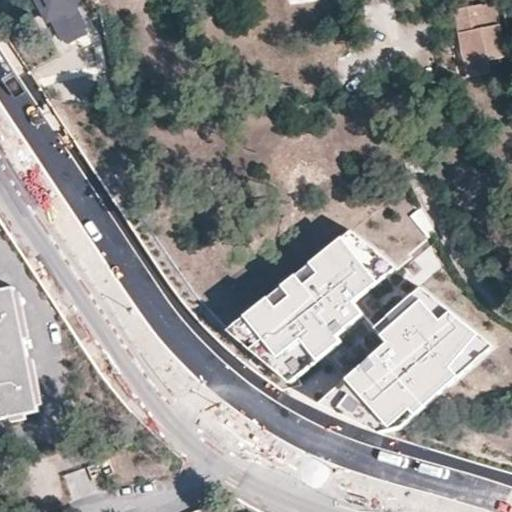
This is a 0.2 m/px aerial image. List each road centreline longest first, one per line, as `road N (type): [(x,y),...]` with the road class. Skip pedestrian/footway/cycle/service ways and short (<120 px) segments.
road 1 (secondary): [(267,413),(184,343),(142,293),(0,81)]
road 2 (secondary): [(511,504),(374,464),(267,413)]
road 3 (residential): [(146,511),(190,496),(267,413)]
